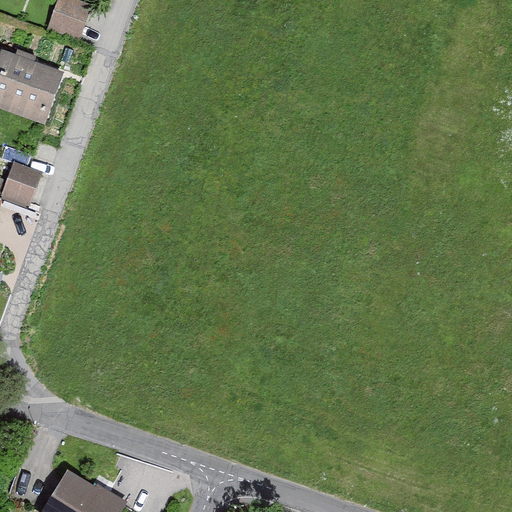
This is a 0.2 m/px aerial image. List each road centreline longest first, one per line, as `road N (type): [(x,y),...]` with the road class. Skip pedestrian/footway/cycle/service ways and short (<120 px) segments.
road 1 (residential): [(54,414),(13,352),(11,323),(128,0)]
road 2 (residential): [(224,473),(54,414)]
